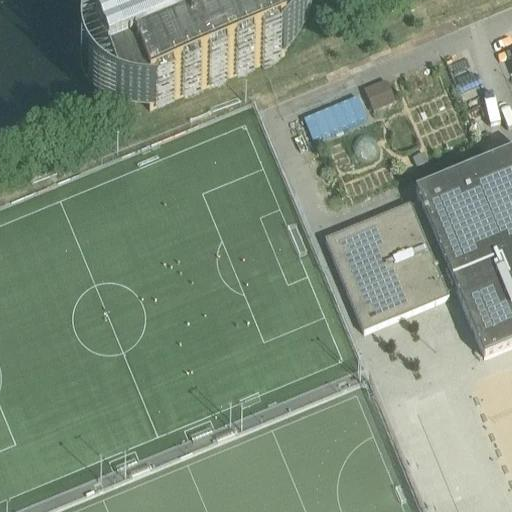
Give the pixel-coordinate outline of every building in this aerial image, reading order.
[(283,62),(295,49),(298,46),(300,43),(303,38),(305,34),(307,30),(308,27),(309,25),(310,20),(311,16),(311,12),(311,9),(311,5),(311,2),(310,0),(123,0),(123,1),(115,7),(112,10),(107,15),(102,21),(98,25),(95,28),(94,30),(91,34),(89,37),(87,40),(86,43),(85,46),(83,51),(82,55),(81,58),(81,60),(81,64),(81,69),(81,74),(82,77),(82,81),(83,84),(85,87),(87,89),(89,92),(92,96),(95,99),(98,102),(99,103),(103,105),(107,108),(109,109),(113,110),(117,112),(122,114),(125,114),(129,115),(133,115),(153,116),(152,113),(282,59),(283,62)] [(395,107),(386,85),(364,94),(373,116),(395,107)] [(358,103),(303,125),(312,147),(367,124),(358,103)] [(366,139),(360,140),(355,144),(352,150),(352,156),(356,162),(361,165),(368,165),(374,163),(378,158),(379,151),(377,145),(372,141),(366,139)] [(457,299),(465,319),(471,332),(476,344),(483,363),(511,350),(511,157),(415,197),(420,209),(411,213),(410,210),(329,244),(325,245),(364,338),(366,337),(447,303),(457,299)] [(424,158),(413,162),(416,170),(427,165),(424,158)]
